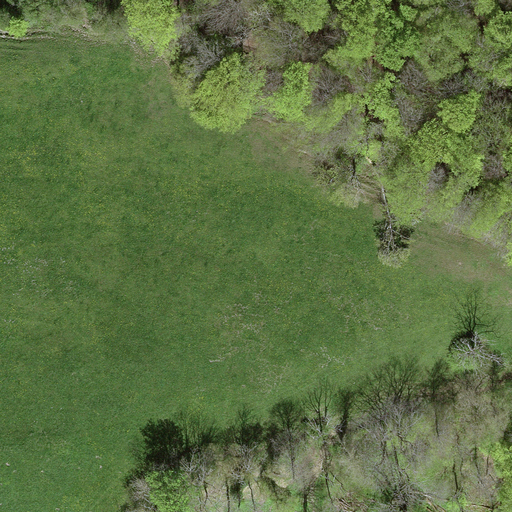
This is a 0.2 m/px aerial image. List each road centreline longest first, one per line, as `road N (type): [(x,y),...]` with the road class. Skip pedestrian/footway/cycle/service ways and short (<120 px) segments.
road 1 (track): [(214,0),(274,50),(511,179)]
road 2 (track): [(511,424),(417,498)]
